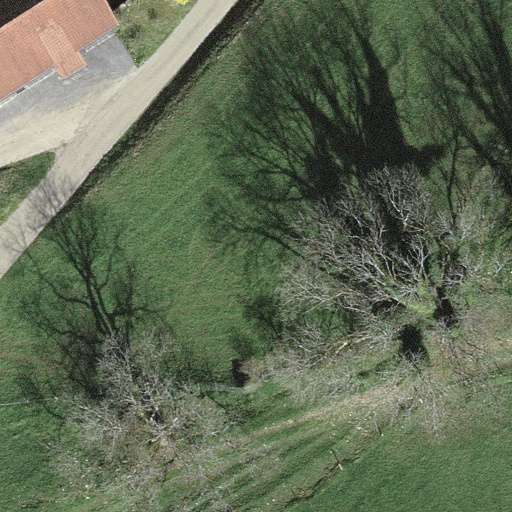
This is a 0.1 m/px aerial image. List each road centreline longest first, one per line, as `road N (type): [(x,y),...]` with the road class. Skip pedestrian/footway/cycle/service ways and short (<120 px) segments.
road 1 (track): [(92,511),(511,343)]
road 2 (track): [(380,391),(0,359)]
road 3 (unclassified): [(208,0),(0,244)]
